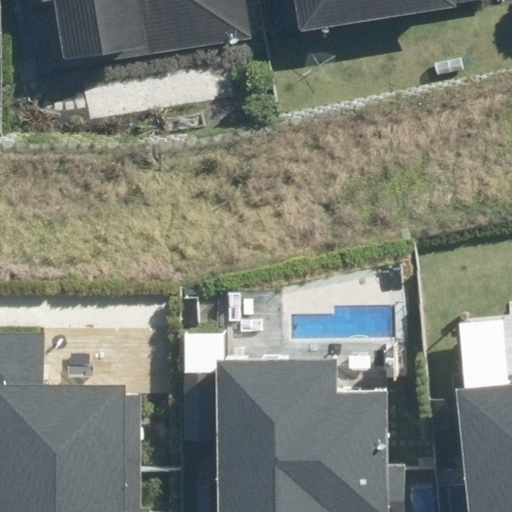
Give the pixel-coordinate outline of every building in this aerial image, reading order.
[(102,61),(253,38),(246,0),(41,0),(42,2),(57,0),(66,59),(101,54),(102,61)] [(511,0),(254,0),(263,52),(511,12),(511,0)] [(151,511),(141,511),(140,397),(124,397),(124,387),(44,387),(44,332),(0,332),(0,511),(151,511)] [(405,511),(406,464),(384,464),(384,392),(333,392),(333,363),(217,364),(218,511),(405,511)] [(468,511),(511,511),(511,384),(457,390),(468,511)]
